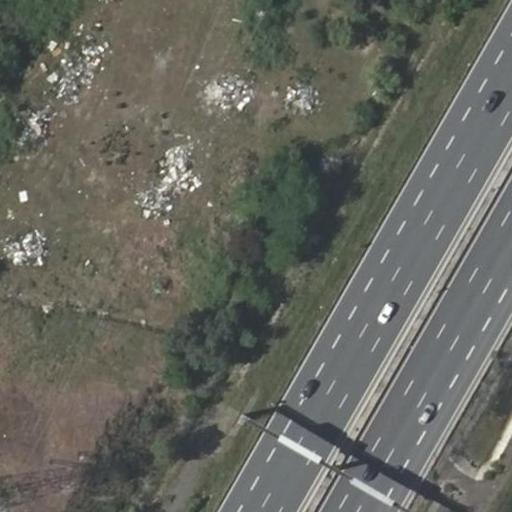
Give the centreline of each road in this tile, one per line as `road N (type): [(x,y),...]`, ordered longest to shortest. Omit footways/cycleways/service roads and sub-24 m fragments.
road 1 (motorway): [(511,88),(268,511)]
road 2 (motorway): [(347,511),(511,226)]
